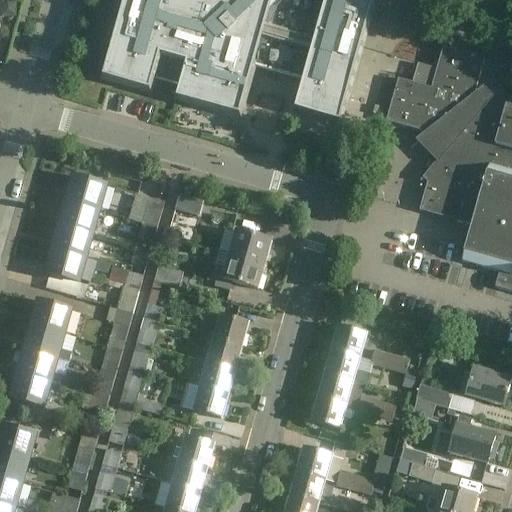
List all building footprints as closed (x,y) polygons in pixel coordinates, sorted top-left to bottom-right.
[(125,0),(103,79),(149,92),(153,80),(155,81),(177,87),(180,88),(177,100),(239,118),(253,64),(256,65),(270,8),(278,0),(326,0),(295,111),(339,124),(373,0),(210,0),(210,1),(208,3),(207,3),(205,5),(188,0),(125,0)] [(3,9),(2,17),(16,17),(17,4),(9,4),(3,9)] [(399,80),(386,123),(390,124),(420,132),(433,148),(439,156),(423,180),(427,184),(420,212),(472,227),(469,237),(461,262),(471,265),(500,273),(498,278),(495,288),(511,293),(511,108),(508,107),(506,112),(486,105),(476,92),(485,58),(444,48),(432,88),(399,80)] [(73,177),(65,203),(98,212),(105,186),(73,177)] [(136,196),(132,208),(129,221),(142,224),(149,200),(136,196)] [(178,201),(175,211),(199,218),(204,203),(179,196),(178,201)] [(149,199),(149,200),(142,224),(158,229),(165,204),(149,199)] [(98,212),(65,203),(59,225),(92,234),(98,212)] [(142,224),(137,246),(152,251),(158,229),(142,224)] [(59,225),(52,251),(85,260),(92,234),(59,225)] [(235,232),(228,256),(264,266),(271,242),(235,232)] [(152,251),(137,246),(131,265),(147,269),(152,251)] [(85,260),(52,251),(45,275),(78,284),(85,260)] [(264,266),(228,256),(224,270),(219,268),(214,288),(229,292),(231,284),(257,291),(264,266)] [(110,267),(93,262),(91,271),(108,276),(110,267)] [(159,264),(154,280),(180,287),(185,271),(159,264)] [(126,286),(130,272),(113,267),(109,281),(126,286)] [(126,286),(126,289),(140,293),(145,276),(130,272),(126,286)] [(31,327),(63,336),(70,312),(37,303),(31,327)] [(164,307),(153,304),(149,303),(144,320),(159,325),(164,307)] [(115,324),(130,328),(134,314),(111,308),(107,322),(115,324)] [(220,317),(213,340),(241,348),(248,325),(220,317)] [(130,328),(115,324),(110,340),(125,344),(130,328)] [(142,326),(137,343),(154,348),(158,331),(142,326)] [(63,336),(31,327),(24,349),(57,358),(63,336)] [(333,350),(360,358),(366,337),(339,329),(333,350)] [(423,352),(427,338),(413,334),(410,348),(423,352)] [(213,340),(207,363),(235,371),(241,348),(213,340)] [(24,349),(17,376),(50,385),(50,382),(60,385),(62,374),(53,372),(57,358),(24,349)] [(108,349),(103,364),(118,369),(123,353),(108,349)] [(360,358),(333,350),(325,375),(353,383),(368,387),(371,373),(357,369),(360,358)] [(135,351),(130,367),(147,372),(152,355),(135,351)] [(372,363),(372,364),(373,365),(389,369),(406,374),(407,370),(409,362),(392,357),(375,353),(372,363)] [(207,363),(200,387),(228,395),(235,371),(207,363)] [(406,374),(402,387),(412,390),(417,373),(407,370),(406,374)] [(474,370),(466,397),(468,397),(504,408),(511,381),(474,370)] [(101,371),(96,389),(111,393),(116,375),(101,371)] [(123,392),(140,397),(145,379),(128,375),(123,392)] [(353,383),(325,375),(319,398),(346,406),(353,383)] [(50,385),(17,376),(10,401),(43,410),(50,385)] [(228,395),(200,387),(189,384),(182,409),(193,412),(193,413),(221,421),(228,395)] [(416,401),(448,411),(453,396),(420,387),(416,401)] [(140,397),(123,392),(120,403),(121,403),(137,408),(140,397)] [(363,396),(359,409),(394,419),(398,406),(363,396)] [(94,397),(90,410),(105,414),(109,402),(94,397)] [(140,397),(137,408),(143,410),(146,399),(140,397)] [(346,406),(319,398),(312,423),(339,431),(346,406)] [(121,403),(115,426),(129,430),(130,430),(137,408),(121,403)] [(448,411),(445,421),(458,425),(449,456),(487,467),(490,459),(493,461),(498,445),(494,444),(497,436),(461,425),(464,416),(448,411)] [(129,430),(115,426),(110,442),(125,446),(129,430)] [(0,440),(0,449),(31,458),(37,436),(4,427),(0,440)] [(143,433),(132,430),(127,445),(139,449),(143,433)] [(83,435),(80,446),(95,450),(98,439),(83,435)] [(185,440),(179,461),(207,469),(213,448),(185,440)] [(95,450),(80,446),(75,462),(91,467),(95,450)] [(108,449),(103,466),(118,470),(123,453),(108,449)] [(304,449),(298,473),(325,481),(332,457),(304,449)] [(29,459),(0,451),(0,478),(22,485),(29,459)] [(423,469),(426,458),(403,451),(400,462),(414,466),(423,469)] [(457,460),(453,472),(469,478),(474,466),(457,460)] [(207,469),(179,461),(172,486),(200,494),(207,469)] [(433,483),(436,472),(423,469),(414,466),(411,477),(433,483)] [(73,472),(68,488),(83,493),(88,476),(73,472)] [(436,472),(433,483),(443,486),(438,500),(431,498),(427,511),(429,511),(472,511),(478,496),(457,490),(460,479),(436,472)] [(298,473),(291,496),(319,504),(325,481),(298,473)] [(100,474),(96,490),(111,494),(115,479),(100,474)] [(375,484),(357,479),(340,474),(337,484),(337,485),(354,490),(372,495),(375,484)] [(22,485),(0,478),(0,504),(15,508),(22,485)] [(115,479),(111,494),(125,498),(128,485),(127,482),(115,479)] [(172,486),(166,509),(175,511),(195,511),(200,494),(172,486)] [(291,496),(286,511),(316,511),(319,504),(291,496)] [(66,497),(62,511),(61,511),(77,511),(81,502),(66,497)] [(93,498),(89,511),(106,511),(109,502),(93,498)]
